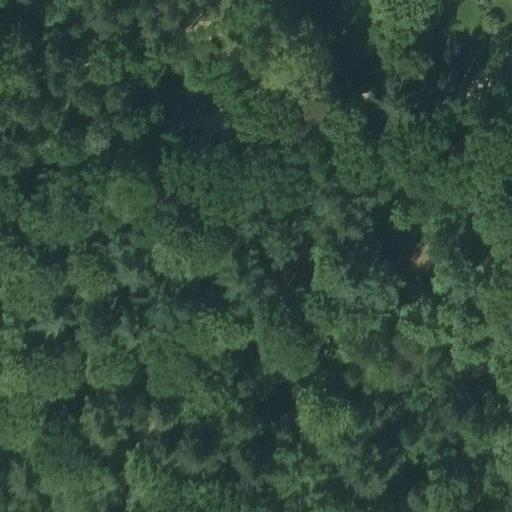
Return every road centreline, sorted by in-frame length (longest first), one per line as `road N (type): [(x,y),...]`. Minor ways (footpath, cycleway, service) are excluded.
road 1 (track): [(511,76),(0,151)]
road 2 (track): [(0,334),(511,288)]
road 3 (track): [(229,511),(242,492),(247,458),(194,318)]
